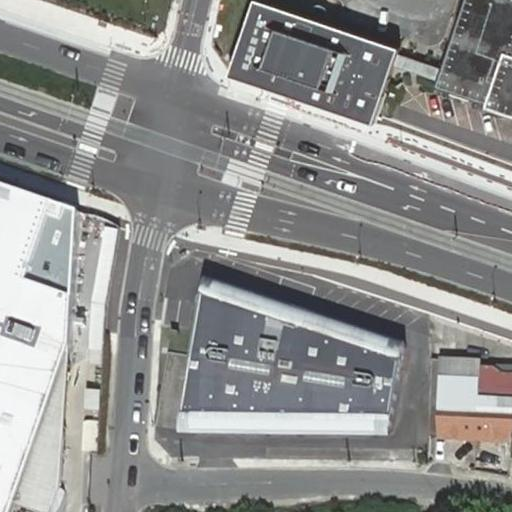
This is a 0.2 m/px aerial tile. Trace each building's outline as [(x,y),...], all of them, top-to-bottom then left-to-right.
[(400,59),(403,51),(405,45),(324,18),(322,26),(304,20),(308,13),(269,0),(258,0),(234,72),(379,120),(400,59)] [(511,55),(511,51),(511,0),(469,0),(457,38),(464,41),(451,85),(444,83),(441,94),(494,111),(497,104),(511,108),(511,55)] [(310,8),(308,13),(304,20),(322,26),(324,18),(326,12),(326,9),(324,5),(322,4),(318,2),(314,2),(311,4),(310,8)] [(464,41),(457,38),(449,67),(447,75),(444,83),(451,85),(464,41)] [(400,59),(436,71),(439,63),(403,51),(400,59)] [(439,63),(436,71),(447,75),(449,67),(439,63)] [(0,511),(15,511),(73,343),(76,298),(28,281),(56,202),(0,183),(0,511)] [(307,422),(317,423),(319,381),(334,382),(335,363),(341,328),(323,325),(324,318),(295,308),(294,314),(272,310),(274,301),(209,280),(186,428),(253,429),(253,421),(277,422),(276,429),(306,429),(307,422)] [(295,308),(274,301),(272,310),(294,314),(295,308)] [(323,325),(341,328),(341,323),(324,318),(323,325)] [(319,381),(317,423),(317,425),(329,425),(330,429),(394,430),(408,346),(347,326),(345,328),(341,328),(335,363),(334,382),(319,381)] [(432,444),(443,444),(445,407),(446,379),(446,368),(435,368),(435,378),(432,444)] [(445,407),(443,444),(511,446),(511,381),(509,381),(499,374),(482,374),(483,369),(446,368),(446,379),(445,407)] [(511,373),(499,373),(499,374),(509,381),(511,381),(511,373)]
